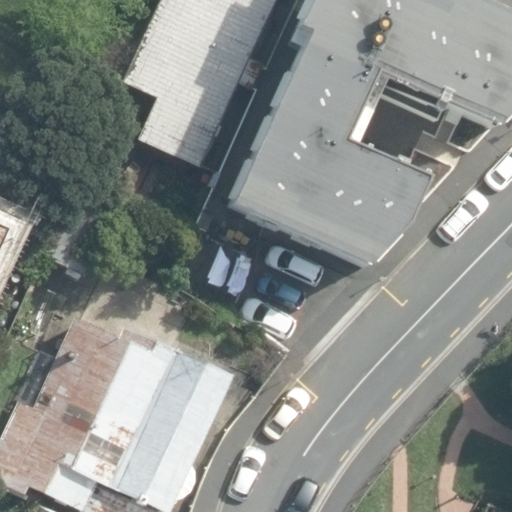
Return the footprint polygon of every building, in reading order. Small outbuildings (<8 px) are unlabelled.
[(135,141),(197,169),(197,168),(235,85),(249,91),(260,65),(247,58),(272,0),(160,0),(123,85),(154,99),(135,141)] [(227,207),(353,264),(397,226),(420,178),(338,142),(366,76),(479,126),(511,96),(511,21),(461,0),(309,0),(294,32),(305,39),(227,207)] [(50,261),(83,277),(113,215),(80,199),(50,261)] [(0,250),(11,226),(0,221),(0,250)] [(26,488),(76,511),(162,511),(227,375),(124,326),(117,341),(70,319),(28,407),(15,401),(0,432),(0,488),(22,499),(26,488)]
